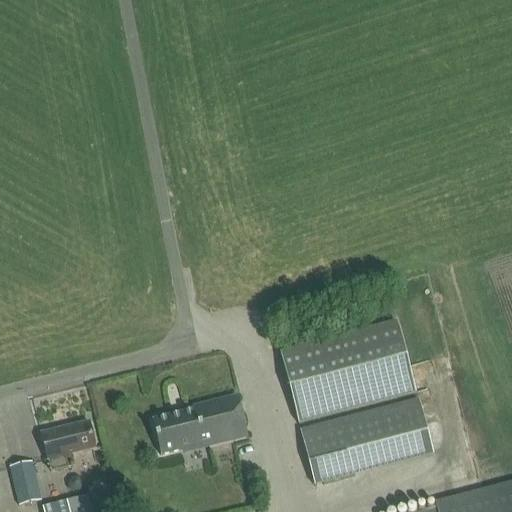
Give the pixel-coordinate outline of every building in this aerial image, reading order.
[(417,394),(399,323),(280,353),(298,424),(417,394)] [(152,422),(161,456),(182,450),(183,455),(247,440),(236,397),(193,407),(194,412),(152,422)] [(434,455),(420,400),(300,431),(315,487),(434,455)] [(74,466),(71,455),(94,450),(93,443),(88,424),(42,435),(47,455),(51,471),(74,466)] [(41,502),(36,484),(31,464),(10,470),(19,507),(41,502)] [(83,481),(77,477),(70,479),(66,485),(67,492),(73,496),(81,495),(85,489),(83,481)] [(511,511),(511,482),(435,503),(436,508),(421,511),(511,511)] [(92,511),(88,496),(44,507),(44,511),(92,511)]
